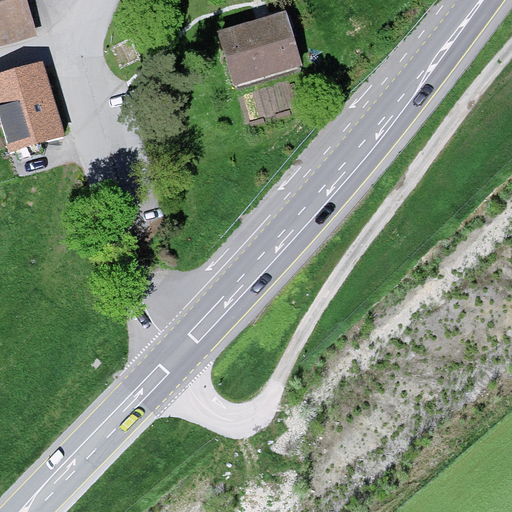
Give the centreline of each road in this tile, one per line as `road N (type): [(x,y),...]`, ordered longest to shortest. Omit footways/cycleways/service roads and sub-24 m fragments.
road 1 (track): [(511,43),(318,300),(249,421),(223,423),(196,408),(167,363)]
road 2 (primary): [(480,0),(354,161),(167,363)]
road 3 (motorway): [(511,228),(314,422),(205,511)]
road 4 (unclassified): [(167,363),(75,44),(94,0)]
road 5 (motorway): [(291,511),(511,306)]
road 6 (primary): [(167,363),(23,511)]
